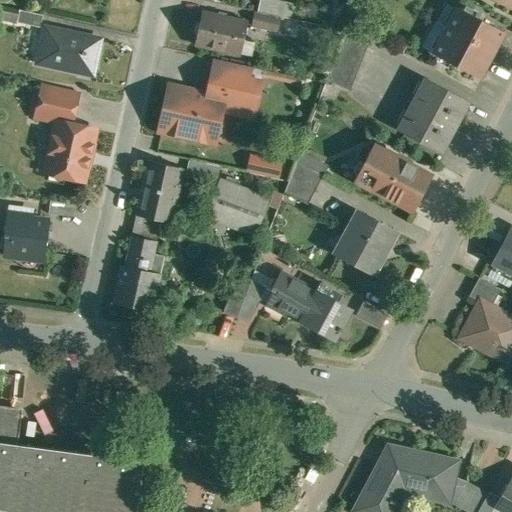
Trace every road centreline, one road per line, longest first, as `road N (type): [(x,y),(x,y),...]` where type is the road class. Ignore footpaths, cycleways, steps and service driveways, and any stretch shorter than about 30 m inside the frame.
road 1 (residential): [(81,339),(157,0)]
road 2 (residential): [(371,384),(511,111)]
road 3 (residential): [(81,339),(371,384)]
road 4 (residential): [(302,511),(371,384)]
road 5 (residential): [(371,384),(511,414)]
